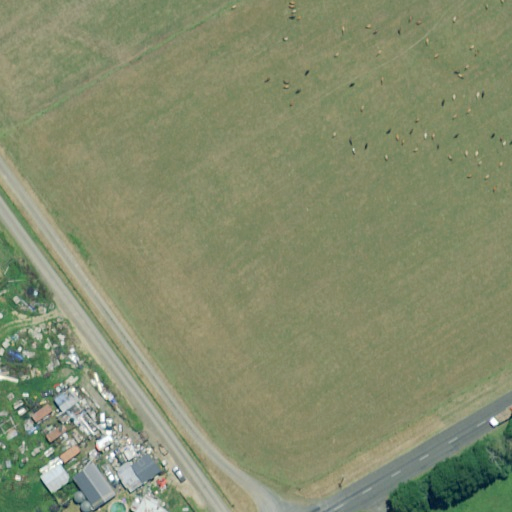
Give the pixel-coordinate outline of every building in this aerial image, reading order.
[(80,400),(72,388),(55,400),(64,412),(80,400)] [(32,416),(38,423),(41,421),(49,433),(62,425),(48,405),(32,416)] [(49,433),(46,435),(47,437),(51,443),(67,432),(62,426),(62,425),(49,433)] [(61,456),(76,446),(67,432),(51,443),(61,456)] [(76,446),(61,456),(65,462),(83,450),(79,444),(76,446)] [(162,469),(148,452),(132,467),(146,483),(162,469)] [(113,492),(93,463),(74,477),(94,506),(113,492)] [(71,480),(60,464),(41,477),(53,493),(71,480)] [(142,484),(131,473),(122,482),(133,493),(142,484)] [(159,502),(147,495),(141,505),(135,501),(131,509),(135,511),(168,511),(157,505),(159,502)]
